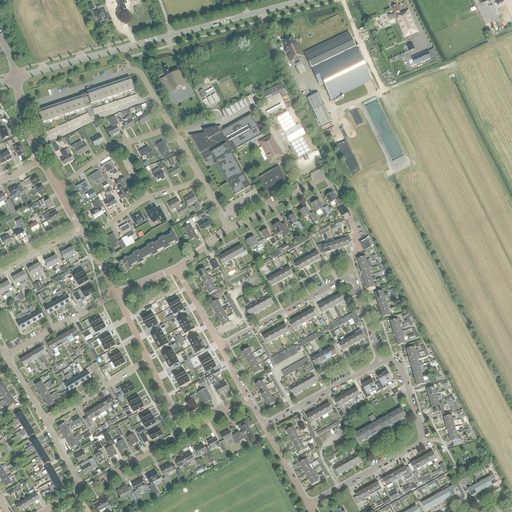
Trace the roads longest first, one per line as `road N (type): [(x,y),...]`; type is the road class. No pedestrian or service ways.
road 1 (unclassified): [(171,127),(142,75),(130,70),(21,108)]
road 2 (tertiary): [(302,0),(152,40)]
road 3 (residential): [(354,279),(220,346)]
road 4 (tertiary): [(16,78),(152,40)]
road 5 (residential): [(263,427),(379,360)]
road 6 (residential): [(86,240),(149,197),(201,179)]
road 7 (residential): [(308,505),(421,441)]
road 8 (residential): [(57,187),(108,151),(171,127)]
road 9 (residential): [(5,356),(116,293)]
